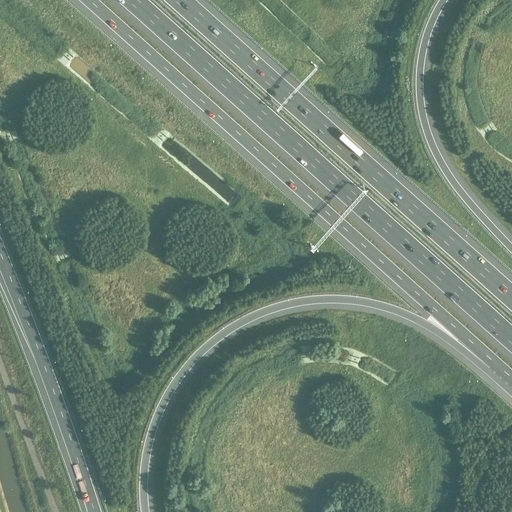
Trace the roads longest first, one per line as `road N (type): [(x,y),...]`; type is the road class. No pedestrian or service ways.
road 1 (motorway): [(86,0),(497,367)]
road 2 (motorway): [(132,0),(511,339)]
road 3 (motorway): [(144,511),(144,453),(169,385),(210,340),(259,311),(311,299),(371,303),(421,320),(497,367)]
road 4 (motorway): [(511,299),(177,0)]
road 5 (motorway): [(511,249),(452,183),(420,114),(418,64),(442,0)]
road 6 (motorway): [(0,253),(94,511)]
